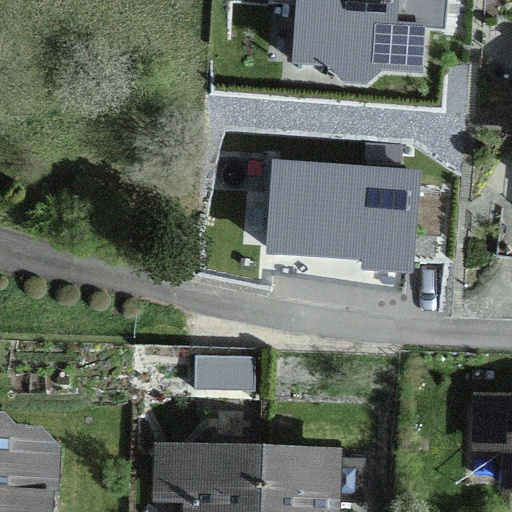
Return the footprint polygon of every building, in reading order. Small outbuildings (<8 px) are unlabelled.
[(426,0),(298,0),(296,59),(331,60),(347,76),(369,78),(388,63),(423,65),(426,0)] [(511,167),(506,167),(496,254),(511,256),(511,167)] [(414,183),(277,173),(271,258),(367,265),(366,276),(407,279),(414,183)] [(511,403),(480,402),(479,444),(510,445),(509,486),(511,486),(511,403)] [(0,511),(48,511),(51,450),(38,435),(13,434),(1,422),(0,421),(0,511)] [(190,511),(260,511),(263,455),(193,453),(190,511)] [(330,511),(331,499),(361,501),(363,461),(263,455),(260,511),(330,511)]
